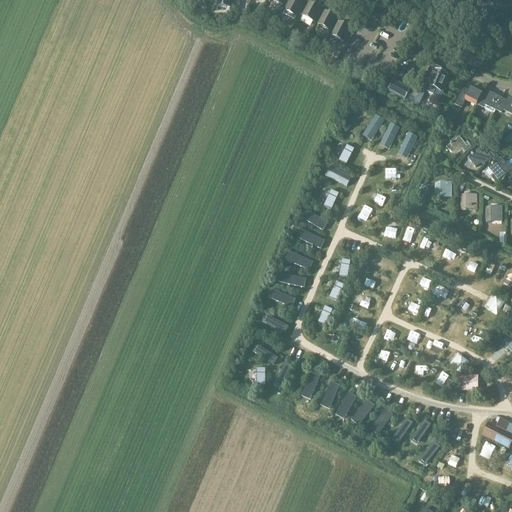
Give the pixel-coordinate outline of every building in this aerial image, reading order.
[(215,0),(216,8),(230,8),(230,0),(215,0)] [(295,0),(289,0),(283,11),(284,12),(282,15),(294,21),(295,18),(296,18),(304,4),(295,0)] [(308,2),(301,16),(314,23),(321,9),(308,2)] [(337,18),(324,11),(317,25),(329,32),(337,18)] [(350,29),(337,22),(330,36),(343,43),(350,29)] [(417,109),(418,107),(425,92),(433,95),(435,90),(440,92),(447,76),(443,74),(444,70),(431,64),(419,89),(420,90),(412,107),(417,109)] [(393,80),(386,92),(404,102),(410,90),(393,80)] [(477,106),(483,94),(470,87),(468,91),(463,88),(454,106),(461,109),(465,101),(477,106)] [(495,112),(495,111),(501,99),(502,99),(489,93),(487,96),(483,94),(477,106),(482,109),(484,106),(495,112)] [(511,115),(511,99),(508,98),(506,101),(501,99),(495,111),(501,114),(502,111),(511,115)] [(384,122),(375,116),(362,136),(371,142),(384,122)] [(399,130),(390,125),(379,147),(388,151),(399,130)] [(418,139),(408,134),(396,156),(406,161),(418,139)] [(467,147),(459,138),(446,148),(454,158),(462,151),(464,153),(471,148),(469,146),(467,147)] [(354,151),(346,147),(338,163),(346,166),(354,151)] [(487,158),(480,148),(467,159),(475,168),(483,162),(485,164),(492,158),(489,156),(487,158)] [(508,168),(501,158),(488,169),(496,179),(504,172),(506,174),(511,169),(511,168),(510,167),(508,168)] [(350,179),(329,168),(325,177),(346,188),(350,179)] [(434,198),(451,198),(451,183),(434,183),(434,198)] [(338,195),(330,192),(323,208),(331,211),(338,195)] [(459,211),(476,211),(476,196),(460,195),(459,211)] [(485,207),(484,223),(502,223),(502,208),(485,207)] [(327,224),(304,212),(300,220),(323,232),(327,224)] [(300,231),(296,240),(319,250),(323,242),(300,231)] [(313,264),(288,253),(285,262),(309,273),(313,264)] [(350,262),(342,261),(338,278),(347,280),(350,262)] [(305,280),(279,276),(278,285),(303,289),(305,280)] [(343,287),(336,283),(328,299),(336,303),(343,287)] [(291,309),(295,301),(270,291),(267,300),(291,309)] [(332,311),(324,308),(317,324),(325,327),(332,311)] [(287,328),(265,317),(262,324),(284,335),(287,328)] [(511,342),(507,337),(501,343),(511,353),(511,342)] [(277,360),(256,346),(252,353),(266,362),(273,367),(277,360)] [(468,364),(461,358),(452,369),(460,375),(466,367),(468,364)] [(291,368),(284,364),(273,387),(280,390),(291,368)] [(264,370),(256,370),(256,387),(264,387),(264,370)] [(320,379),(311,374),(300,398),(309,402),(320,379)] [(461,377),(461,391),(477,391),(477,377),(461,377)] [(339,387),(330,383),(320,408),(328,412),(339,387)] [(356,399),(348,394),(335,417),(343,422),(356,399)] [(375,408),(367,401),(350,422),(358,428),(375,408)] [(393,416),(385,411),(370,431),(377,437),(393,416)] [(511,421),(511,424),(500,419),(496,428),(487,424),(481,436),(485,438),(505,448),(509,450),(511,445),(511,443),(511,421)] [(412,425),(406,420),(391,440),(397,444),(412,425)] [(430,426),(424,422),(409,442),(416,446),(430,426)] [(439,448),(433,443),(417,462),(423,467),(439,448)]
